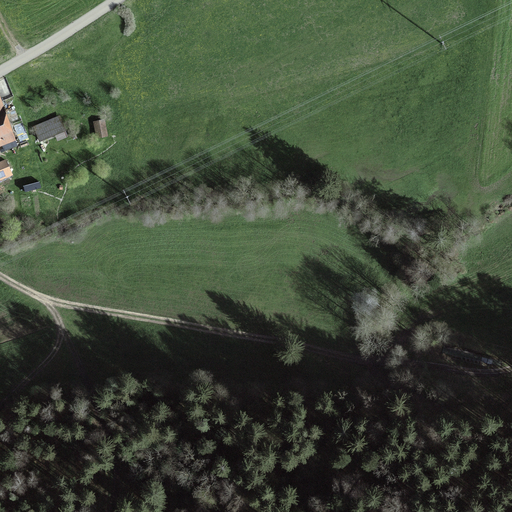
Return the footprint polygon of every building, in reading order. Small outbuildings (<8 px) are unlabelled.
[(0,144),(14,140),(0,101),(0,144)] [(40,142),(65,131),(59,119),(34,129),(40,142)] [(107,135),(103,121),(95,123),(98,137),(107,135)] [(7,155),(0,157),(0,179),(15,173),(7,155)] [(498,366),(500,357),(442,343),(440,352),(498,366)]
